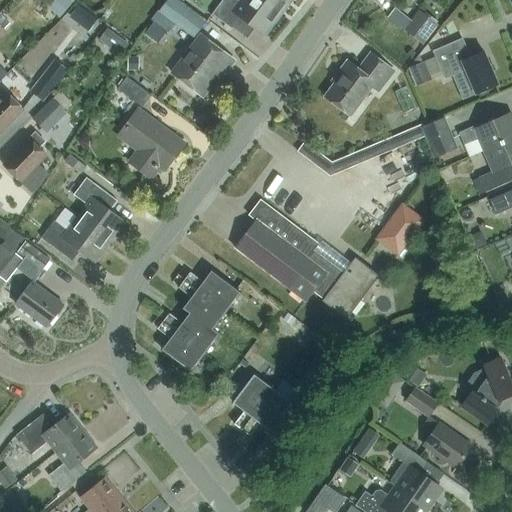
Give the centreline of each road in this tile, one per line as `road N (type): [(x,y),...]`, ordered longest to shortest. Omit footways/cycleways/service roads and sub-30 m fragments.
road 1 (residential): [(117,348),(129,282),(338,0)]
road 2 (residential): [(117,348),(137,397),(231,511)]
